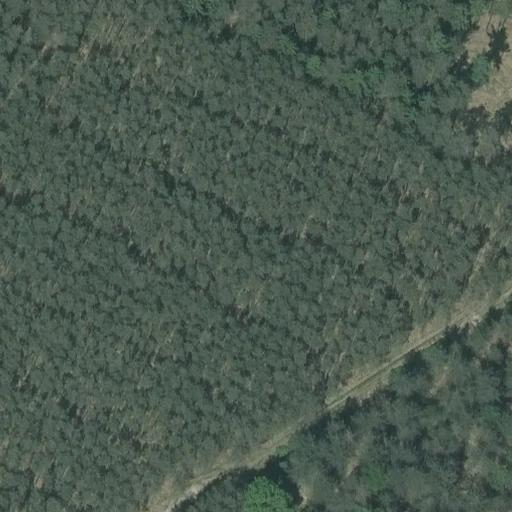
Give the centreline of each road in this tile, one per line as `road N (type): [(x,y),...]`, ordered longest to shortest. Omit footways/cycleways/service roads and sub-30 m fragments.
road 1 (track): [(239,443),(511,274)]
road 2 (track): [(126,511),(239,443)]
road 3 (track): [(239,443),(341,511)]
